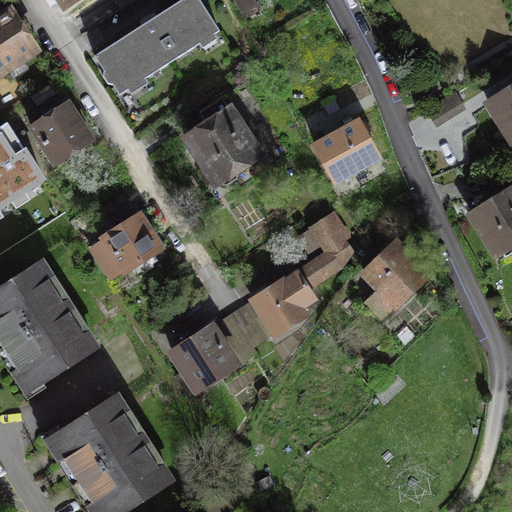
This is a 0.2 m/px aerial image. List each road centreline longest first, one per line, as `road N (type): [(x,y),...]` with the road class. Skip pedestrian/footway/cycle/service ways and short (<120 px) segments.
road 1 (residential): [(504,400),(495,345),(344,0)]
road 2 (residential): [(230,311),(31,0)]
road 3 (track): [(451,511),(494,453),(504,400)]
